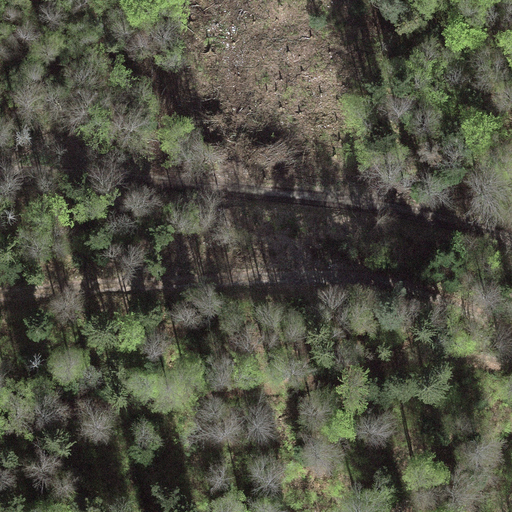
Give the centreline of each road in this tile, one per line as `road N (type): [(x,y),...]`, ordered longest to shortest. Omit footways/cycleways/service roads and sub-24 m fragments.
road 1 (track): [(511,321),(457,296),(288,280),(0,292)]
road 2 (track): [(0,157),(511,230)]
